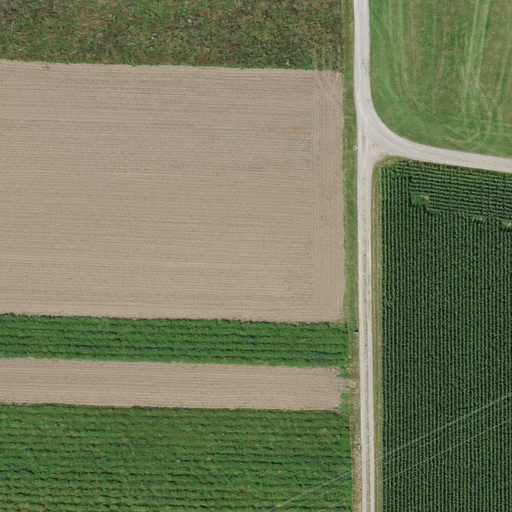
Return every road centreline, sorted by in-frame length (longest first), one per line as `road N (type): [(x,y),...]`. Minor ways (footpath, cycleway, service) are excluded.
road 1 (track): [(374,511),(361,0)]
road 2 (track): [(366,121),(398,146),(511,166)]
